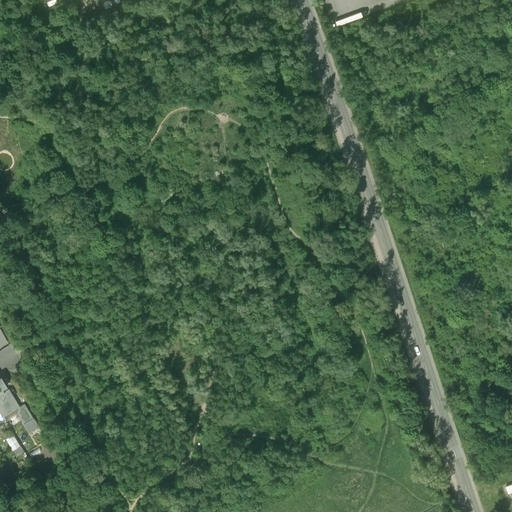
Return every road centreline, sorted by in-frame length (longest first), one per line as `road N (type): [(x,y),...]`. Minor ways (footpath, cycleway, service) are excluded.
road 1 (track): [(360,511),(396,454),(357,331),(312,242),(289,234),(253,135),(185,110),(94,183)]
road 2 (tertiary): [(300,0),(473,511)]
